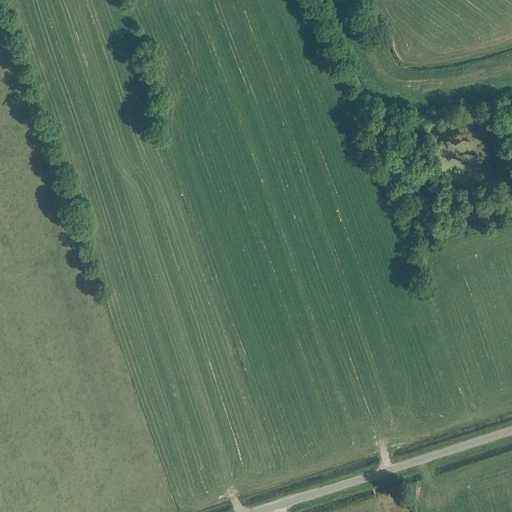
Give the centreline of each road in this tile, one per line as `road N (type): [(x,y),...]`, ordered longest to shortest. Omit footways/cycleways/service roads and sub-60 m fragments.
road 1 (unclassified): [(511,432),(262,511)]
road 2 (track): [(346,0),(385,79),(420,85),(511,69)]
